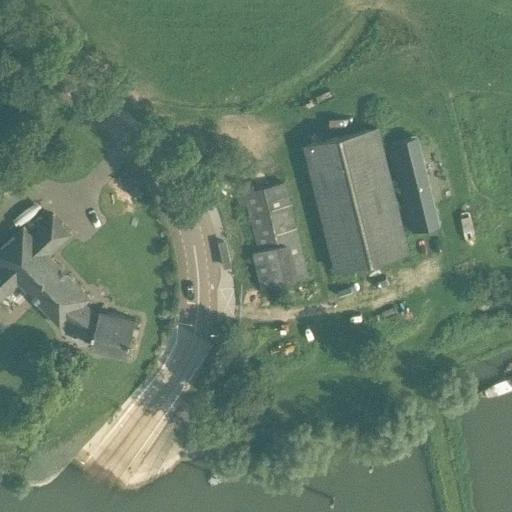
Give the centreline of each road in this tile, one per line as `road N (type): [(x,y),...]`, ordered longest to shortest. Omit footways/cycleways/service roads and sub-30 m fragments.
road 1 (secondary): [(96,473),(178,371),(198,325),(200,270),(184,212),(135,141)]
road 2 (secondary): [(0,29),(135,141)]
